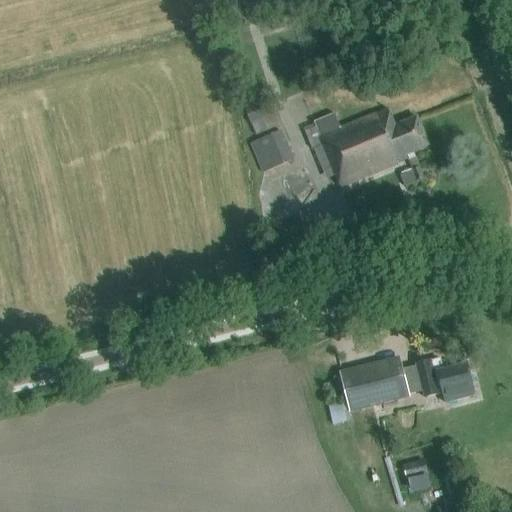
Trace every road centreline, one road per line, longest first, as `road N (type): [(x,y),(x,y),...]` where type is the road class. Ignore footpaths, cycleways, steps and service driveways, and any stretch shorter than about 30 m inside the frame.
road 1 (tertiary): [(511,258),(0,390)]
road 2 (tertiary): [(511,112),(466,0)]
